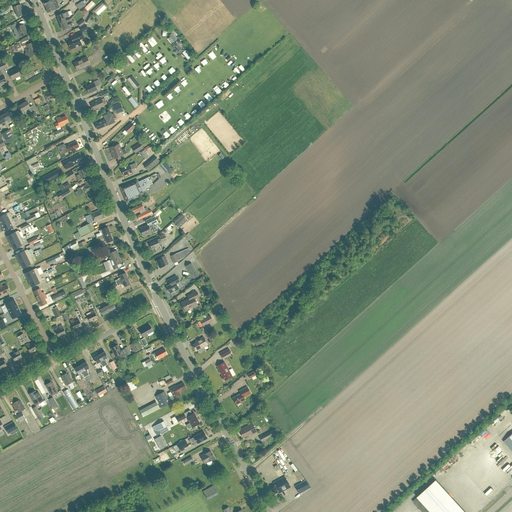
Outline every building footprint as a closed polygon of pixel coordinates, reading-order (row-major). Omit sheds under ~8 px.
[(61,0),(46,0),(43,2),(44,6),(45,6),(47,12),(56,9),(59,7),(57,2),(58,1),(59,3),(61,0)] [(85,6),(82,1),(76,5),(79,9),(85,6)] [(95,4),(91,1),(81,11),(84,14),(95,4)] [(102,3),(95,11),(98,15),(106,7),(102,3)] [(25,14),(20,4),(14,7),(18,17),(25,14)] [(60,23),(66,21),(64,18),(69,16),(67,12),(63,14),(57,16),(60,23)] [(66,21),(60,23),(63,30),(68,28),(73,26),(71,22),(67,24),(66,21)] [(19,26),(18,22),(11,25),(13,29),(16,28),(20,37),(27,33),(25,30),(24,28),(25,27),(23,24),(19,26)] [(75,47),(76,48),(78,47),(78,46),(81,44),(79,40),(84,38),(82,32),(70,37),(72,40),(67,42),(70,49),(75,47)] [(176,50),(179,46),(178,46),(182,43),(180,40),(172,46),(176,50)] [(29,44),(28,41),(22,43),(23,46),(25,45),(30,56),(36,53),(32,42),(29,44)] [(119,53),(115,48),(107,54),(111,59),(119,53)] [(90,64),(86,57),(74,62),(77,70),(90,64)] [(20,75),(16,68),(8,72),(12,79),(20,75)] [(94,84),(93,83),(85,87),(89,93),(97,90),(95,86),(97,86),(95,83),(94,84)] [(57,95),(55,90),(45,94),(47,101),(57,97),(57,95)] [(101,99),(101,98),(92,102),(92,103),(91,104),(93,110),(94,109),(94,110),(104,106),(103,105),(106,104),(104,98),(101,99)] [(30,107),(26,101),(19,106),(22,112),(29,108),(32,113),(36,110),(33,105),(30,107)] [(124,111),(120,103),(110,107),(113,113),(115,112),(116,114),(124,111)] [(11,118),(8,112),(0,116),(0,124),(1,123),(3,126),(6,124),(4,122),(11,118)] [(112,114),(111,112),(103,115),(104,119),(95,124),(97,130),(115,122),(113,118),(116,117),(114,113),(112,114)] [(68,122),(66,115),(60,118),(60,117),(56,118),(58,122),(55,124),(57,129),(65,125),(64,124),(68,122)] [(135,127),(131,123),(124,129),(127,133),(135,127)] [(54,132),(56,137),(64,133),(62,128),(54,132)] [(12,136),(9,130),(1,134),(5,140),(12,136)] [(177,141),(182,145),(185,142),(181,137),(177,141)] [(66,146),(67,147),(65,148),(63,143),(57,146),(60,155),(71,150),(72,152),(76,151),(75,149),(78,147),(76,141),(66,146)] [(143,147),(139,142),(132,147),(135,152),(143,147)] [(110,147),(112,153),(121,149),(119,144),(115,145),(115,143),(112,144),(113,146),(110,147)] [(123,155),(121,149),(112,153),(114,159),(117,157),(118,159),(121,158),(120,156),(123,155)] [(63,162),(65,168),(75,164),(75,163),(82,160),(80,154),(75,156),(74,157),(73,158),(73,157),(63,162)] [(40,165),(36,157),(26,161),(32,176),(35,174),(34,171),(40,169),(39,165),(40,165)] [(160,161),(156,157),(144,166),(148,171),(160,161)] [(166,173),(170,169),(163,161),(159,165),(166,173)] [(137,167),(135,163),(121,169),(124,175),(132,172),(131,169),(137,167)] [(90,175),(86,166),(81,169),(81,170),(77,171),(80,176),(76,177),(78,180),(81,179),(81,178),(84,177),(90,175)] [(49,176),(41,180),(44,184),(52,180),(60,176),(57,171),(49,176)] [(75,175),(72,171),(65,176),(67,180),(75,175)] [(137,180),(131,183),(121,187),(127,202),(138,197),(144,194),(143,193),(154,185),(149,176),(138,182),(137,180)] [(95,188),(91,179),(85,182),(85,183),(84,184),(84,185),(82,186),(85,192),(95,188)] [(71,192),(68,188),(57,195),(59,199),(71,192)] [(145,212),(141,203),(131,208),(132,211),(132,212),(133,213),(133,214),(139,211),(141,214),(137,216),(139,219),(152,213),(150,210),(145,212)] [(105,217),(102,209),(90,214),(91,214),(88,216),(90,222),(93,221),(94,222),(105,217)] [(0,222),(1,224),(10,220),(12,219),(9,212),(0,216),(0,222)] [(37,218),(34,213),(30,215),(25,218),(27,223),(37,218)] [(188,220),(182,214),(173,223),(178,229),(188,220)] [(163,220),(161,215),(155,218),(154,216),(145,220),(147,224),(139,228),(143,237),(151,233),(151,232),(155,231),(152,226),(158,223),(157,223),(163,220)] [(1,224),(4,231),(5,231),(16,225),(12,219),(10,220),(1,224)] [(33,222),(32,220),(28,223),(30,226),(24,229),(25,232),(28,231),(29,234),(35,231),(32,223),(33,222)] [(93,230),(90,223),(77,229),(81,236),(93,230)] [(96,237),(97,239),(110,233),(107,227),(101,229),(102,232),(95,235),(96,237)] [(7,236),(10,243),(18,239),(21,237),(18,231),(7,236)] [(113,240),(110,233),(97,239),(97,241),(105,238),(107,242),(113,240)] [(166,239),(164,235),(159,237),(159,238),(149,243),(151,249),(160,246),(158,242),(166,239)] [(40,240),(38,236),(28,241),(30,245),(40,240)] [(10,243),(13,250),(14,250),(13,249),(25,244),(21,237),(18,239),(10,243)] [(2,247),(6,255),(11,253),(7,245),(2,247)] [(106,261),(107,262),(119,257),(116,250),(113,252),(111,248),(104,251),(106,255),(108,254),(110,260),(106,261)] [(190,252),(188,248),(170,256),(174,263),(178,261),(177,260),(184,258),(190,252)] [(16,254),(16,255),(19,262),(30,256),(27,249),(16,255),(16,254)] [(30,256),(19,262),(22,268),(23,268),(22,268),(34,263),(30,256)] [(161,259),(156,261),(159,268),(165,266),(168,264),(165,256),(161,257),(161,259)] [(121,262),(119,257),(107,262),(110,270),(119,267),(117,264),(121,262)] [(196,272),(191,263),(185,266),(190,275),(196,272)] [(25,273),(28,280),(39,275),(36,268),(25,273)] [(116,283),(128,278),(125,272),(119,275),(121,278),(118,279),(115,281),(116,283)] [(39,275),(28,280),(31,287),(32,287),(31,287),(43,281),(39,275)] [(179,282),(176,276),(167,280),(169,284),(166,286),(168,289),(167,289),(167,290),(168,292),(169,292),(170,293),(175,291),(179,289),(176,284),(179,282)] [(128,278),(116,283),(117,285),(120,284),(120,285),(123,284),(124,287),(130,284),(128,278)] [(48,290),(56,287),(54,282),(46,284),(48,290)] [(3,286),(2,284),(0,285),(0,291),(2,295),(10,291),(7,285),(3,286)] [(84,289),(73,294),(75,299),(86,293),(84,289)] [(200,297),(196,291),(186,295),(188,299),(181,302),(185,311),(197,305),(194,300),(200,297)] [(63,298),(60,292),(51,297),(54,302),(63,298)] [(17,306),(14,299),(4,303),(8,311),(17,306)] [(106,306),(109,311),(116,308),(113,303),(114,302),(112,299),(109,300),(111,303),(106,306)] [(21,314),(17,306),(8,311),(12,319),(21,314)] [(109,311),(106,306),(101,308),(100,306),(97,307),(99,311),(100,310),(102,315),(109,311)] [(61,316),(57,307),(52,309),(56,318),(61,316)] [(97,318),(93,310),(90,311),(91,314),(87,316),(90,322),(97,318)] [(213,321),(210,315),(200,321),(203,326),(213,321)] [(74,322),(73,319),(70,321),(74,329),(82,325),(79,319),(74,322)] [(153,331),(149,324),(143,328),(143,327),(139,330),(143,337),(147,335),(147,334),(153,331)] [(66,333),(62,325),(58,326),(59,329),(57,325),(52,327),(55,334),(56,334),(58,337),(66,333)] [(27,341),(23,333),(17,337),(21,344),(27,341)] [(208,345),(203,337),(195,341),(196,342),(192,345),(196,351),(198,350),(199,352),(200,352),(204,350),(204,349),(203,347),(208,345)] [(37,348),(34,343),(30,345),(29,343),(25,345),(30,352),(37,348)] [(121,351),(118,345),(111,348),(113,352),(112,353),(114,357),(120,354),(122,358),(128,355),(125,349),(121,351)] [(167,354),(164,348),(160,350),(154,353),(155,354),(152,355),(155,360),(158,359),(163,356),(167,354)] [(231,353),(228,348),(219,353),(222,358),(231,353)] [(22,357),(17,349),(13,351),(14,354),(11,355),(15,361),(22,357)] [(99,355),(105,365),(107,364),(106,361),(105,358),(108,357),(105,351),(99,355)] [(105,365),(99,355),(93,358),(96,363),(99,362),(100,364),(101,364),(103,367),(105,365)] [(152,364),(149,358),(144,361),(148,368),(152,366),(151,364),(152,364)] [(87,376),(89,380),(91,379),(87,372),(88,372),(86,369),(89,367),(86,362),(81,365),(87,376)] [(232,376),(224,362),(217,365),(222,376),(221,376),(224,381),(232,376)] [(84,377),(87,376),(81,365),(75,368),(78,374),(81,372),(82,375),(83,374),(84,377)] [(68,374),(67,373),(61,376),(66,385),(73,381),(69,374),(68,374)] [(173,381),(170,375),(164,378),(166,380),(165,381),(167,385),(173,381)] [(136,389),(132,380),(126,383),(130,392),(136,389)] [(52,383),(51,382),(45,385),(51,395),(58,392),(53,383),(52,383)] [(186,388),(183,382),(176,386),(175,385),(169,389),(174,398),(180,395),(179,392),(186,388)] [(104,386),(96,390),(99,396),(107,392),(104,386)] [(251,394),(247,386),(239,391),(240,393),(232,398),(236,405),(245,400),(244,397),(251,394)] [(36,393),(35,390),(29,394),(35,405),(43,401),(38,392),(36,393)] [(170,403),(164,391),(154,396),(160,408),(170,403)] [(58,406),(53,397),(49,399),(53,408),(58,406)] [(20,401),(19,400),(13,403),(19,412),(25,409),(21,401),(20,401)] [(160,408),(156,402),(140,410),(143,417),(160,408)] [(41,415),(36,406),(32,408),(37,417),(41,415)] [(25,417),(22,412),(14,416),(17,422),(25,417)] [(186,417),(183,412),(175,416),(178,422),(186,417)] [(199,423),(194,413),(186,417),(192,427),(199,423)] [(13,421),(4,427),(8,433),(10,432),(11,435),(19,431),(13,421)] [(167,426),(164,421),(155,426),(157,431),(167,426)] [(257,432),(252,423),(239,430),(243,437),(251,433),(251,435),(257,432)] [(276,434),(273,429),(259,437),(262,441),(276,434)] [(207,438),(204,431),(194,436),(194,437),(191,438),(194,444),(197,443),(207,438)] [(511,433),(503,441),(511,450),(511,433)] [(188,446),(185,439),(177,444),(180,450),(188,446)] [(201,455),(205,463),(206,463),(208,466),(213,464),(211,460),(214,458),(210,450),(201,455)] [(161,463),(167,461),(164,453),(159,455),(161,463)] [(193,460),(191,456),(182,461),(184,465),(193,460)] [(484,478),(479,482),(483,487),(485,486),(495,498),(501,494),(479,469),(473,474),(478,480),(482,476),(484,478)] [(462,479),(473,491),(479,485),(467,474),(462,479)] [(290,487),(285,476),(273,482),(275,485),(270,487),(273,494),(278,492),(279,493),(290,487)] [(310,488),(306,480),(295,486),(299,494),(310,488)] [(465,511),(436,480),(417,497),(413,501),(422,511),(465,511)] [(218,493),(213,485),(203,491),(207,499),(218,493)] [(488,507),(493,501),(488,497),(483,503),(488,507)]
